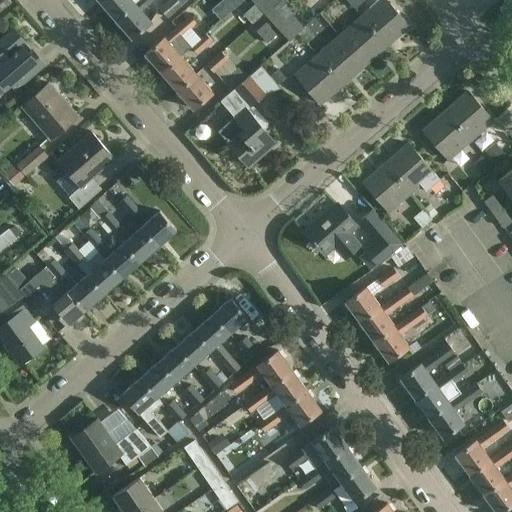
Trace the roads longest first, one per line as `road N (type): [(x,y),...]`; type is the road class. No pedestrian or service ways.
road 1 (residential): [(445,511),(238,236)]
road 2 (residential): [(238,236),(471,33)]
road 3 (residential): [(0,432),(238,236)]
road 4 (residential): [(238,236),(41,0)]
